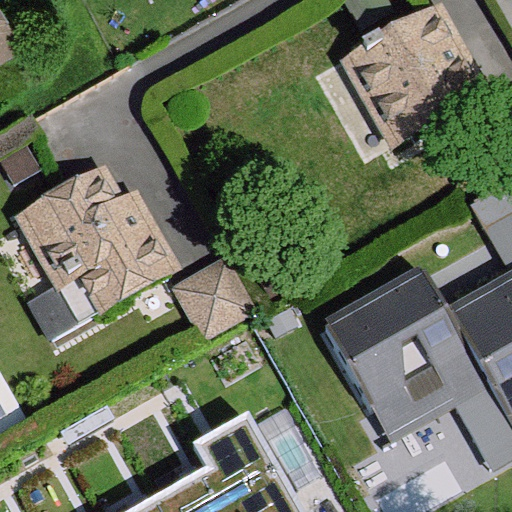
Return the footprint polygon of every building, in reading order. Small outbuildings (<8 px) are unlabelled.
[(0,0),(0,62),(37,43),(13,0),(0,0)] [(500,104),(451,16),(344,75),(393,163),(500,104)] [(511,116),(494,127),(511,159),(511,116)] [(128,213),(109,178),(21,225),(57,293),(85,279),(109,325),(192,281),(150,202),(128,213)] [(393,440),(451,408),(487,471),(511,457),(511,271),(445,308),(422,267),(326,320),(393,440)] [(231,270),(179,298),(205,346),(257,318),(231,270)] [(236,511),(190,429),(112,473),(134,511),(236,511)]
